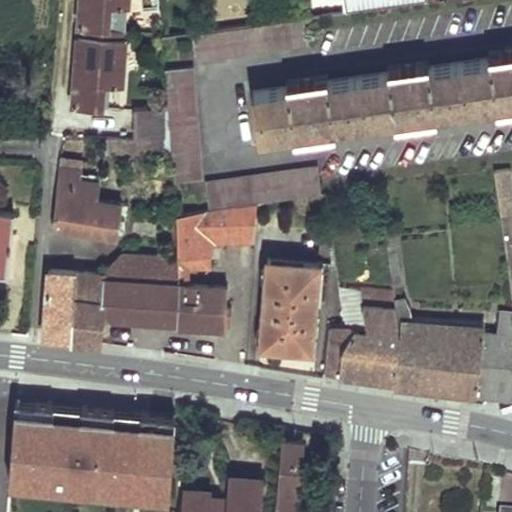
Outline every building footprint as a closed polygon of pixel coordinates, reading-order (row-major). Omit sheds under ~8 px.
[(80,0),(73,104),(100,106),(102,78),(121,80),(126,27),(106,26),(107,0),(80,0)] [(344,0),(346,10),(416,0),(344,0)] [(196,58),(307,42),(303,17),(192,33),(196,58)] [(286,85),(252,89),(258,136),(511,101),(511,47),(488,51),(489,57),(429,65),(428,60),(387,66),(387,71),(327,79),(326,74),(285,80),(286,85)] [(192,65),(165,67),(174,179),(201,177),(192,65)] [(136,136),(145,136),(157,136),(164,136),(162,107),(136,108),(136,136)] [(105,136),(103,150),(144,149),(145,136),(136,136),(105,136)] [(145,136),(144,149),(158,149),(158,146),(157,136),(145,136)] [(83,158),(62,155),(60,168),(81,171),(83,158)] [(209,206),(257,199),(320,191),(317,165),(206,180),(209,206)] [(511,211),(511,186),(509,166),(494,168),(500,212),(511,211)] [(89,180),(80,178),(81,171),(60,168),(54,224),(117,235),(122,202),(96,198),(99,180),(96,180),(97,174),(90,173),(89,180)] [(82,171),(81,171),(80,178),(89,180),(90,173),(82,171)] [(209,206),(177,213),(178,254),(210,252),(210,243),(215,235),(254,232),(257,199),(209,206)] [(0,258),(9,260),(14,211),(0,209),(0,258)] [(393,231),(385,232),(392,284),(401,282),(393,231)] [(178,282),(178,281),(178,255),(119,251),(105,265),(105,277),(178,282)] [(210,262),(210,252),(178,254),(178,255),(178,281),(188,281),(189,263),(210,262)] [(0,258),(0,270),(8,271),(9,260),(0,258)] [(267,259),(259,346),(283,348),(311,350),(319,263),(267,259)] [(43,334),(69,336),(76,270),(49,268),(43,334)] [(71,337),(71,339),(100,343),(104,306),(110,307),(116,315),(161,319),(162,313),(179,315),(178,321),(226,324),(227,317),(230,318),(232,285),(188,281),(178,281),(178,282),(105,277),(102,299),(76,295),(71,337)] [(399,332),(394,297),(393,290),(361,286),(365,321),(367,321),(366,328),(353,325),(353,323),(352,322),(351,322),(345,324),(330,325),(324,372),(339,373),(394,377),(399,332)] [(486,393),(511,396),(511,310),(503,309),(502,332),(480,331),(447,328),(448,320),(410,317),(408,306),(404,296),(394,297),(399,332),(394,377),(394,381),(486,393)] [(447,328),(480,331),(481,323),(448,320),(447,328)] [(117,464),(121,393),(87,387),(85,402),(67,401),(66,404),(46,404),(45,413),(30,413),(29,438),(27,438),(26,456),(61,458),(61,460),(117,464)] [(282,439),(276,511),(295,511),(301,441),(282,439)] [(259,511),(262,478),(231,475),(229,492),(229,505),(209,503),(210,491),(186,488),(184,511),(259,511)] [(229,505),(229,492),(210,491),(209,503),(229,505)]
